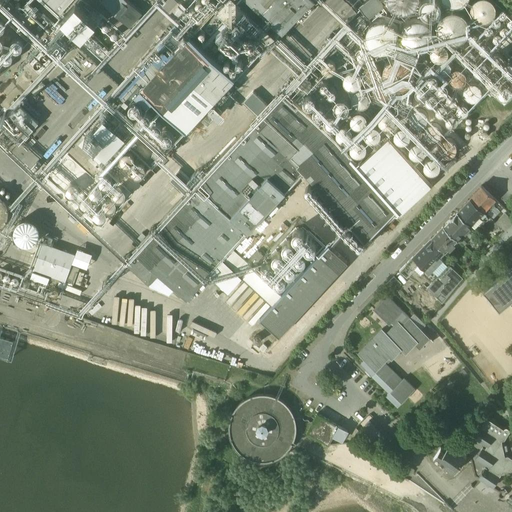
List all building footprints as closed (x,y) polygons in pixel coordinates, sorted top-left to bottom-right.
[(142,13),(127,0),(102,0),(101,1),(130,27),(142,13)] [(276,32),(241,0),(223,0),(217,6),(254,40),(261,33),(269,40),(276,32)] [(310,0),(253,0),(283,28),(310,0)] [(379,0),(368,0),(360,7),(368,17),(384,5),(379,0)] [(94,42),(79,27),(72,34),(86,49),(94,42)] [(261,33),(254,40),(262,48),(269,40),(261,33)] [(235,76),(191,35),(175,51),(157,71),(155,73),(144,85),(137,79),(122,96),(128,102),(135,95),(148,106),(154,100),(186,129),(235,76)] [(163,40),(144,60),(157,71),(175,51),(163,40)] [(149,67),(137,79),(144,85),(155,73),(149,67)] [(312,82),(301,72),(290,83),(301,94),(312,82)] [(388,139),(358,166),(336,141),(282,91),(231,144),(232,145),(133,250),(144,260),(159,273),(186,299),(187,299),(188,299),(187,299),(247,233),(230,217),(287,155),(304,173),(351,227),(351,226),(365,242),(398,209),(401,213),(431,186),(431,185),(431,186),(388,139)] [(304,173),(287,155),(230,217),(247,233),(296,181),(297,181),(304,173)] [(495,199),(482,186),(470,198),(486,213),(487,213),(495,205),(492,202),(495,199)] [(486,213),(470,198),(458,211),(471,224),(478,217),(480,219),(486,213)] [(471,224),(458,211),(444,225),(457,238),(463,232),(465,235),(471,228),(469,226),(471,224)] [(511,223),(511,221),(505,214),(496,223),(504,231),(511,223)] [(15,232),(16,237),(19,241),(24,243),(29,244),(34,242),(37,239),(40,235),(40,230),(39,225),(36,221),(32,219),(27,218),(22,219),(17,223),(15,227),(15,232)] [(444,225),(431,238),(445,251),(448,248),(450,249),(455,243),(454,242),(457,238),(444,225)] [(298,241),(302,240),(304,238),(305,235),(305,232),(303,230),(300,228),(297,228),(295,230),(293,232),(293,236),(295,239),(298,241)] [(431,238),(413,257),(413,256),(413,257),(400,271),(400,272),(401,271),(406,278),(414,271),(418,275),(421,272),(432,283),(436,279),(444,287),(458,273),(440,256),(445,251),(431,238)] [(288,252),(291,251),(294,249),(294,246),(294,243),(292,241),(290,240),(287,240),(284,241),(283,243),(282,247),(284,250),(288,252)] [(311,253),(314,252),(316,250),(317,247),(317,244),(315,242),(313,241),(310,241),(307,242),(306,244),(305,248),(307,251),(311,253)] [(76,253),(44,242),(34,268),(66,279),(76,253)] [(394,247),(390,243),(386,247),(385,248),(385,250),(388,252),(389,252),(394,247)] [(329,244),(260,318),(261,318),(279,335),(347,262),(329,244)] [(93,253),(78,248),(73,262),(88,267),(93,253)] [(144,260),(133,250),(124,260),(135,270),(144,260)] [(278,262),(282,262),(284,260),(285,257),(284,254),(283,252),(280,250),(277,250),(275,252),(273,254),(273,258),(275,261),(278,262)] [(300,264),(304,263),(306,261),(306,258),(306,255),(304,253),(302,252),(299,252),(296,253),(295,255),(294,259),(296,262),(300,264)] [(159,273),(144,260),(135,270),(149,284),(159,273)] [(268,274),(272,273),(274,271),(275,268),(274,265),(272,263),(270,262),(267,262),(265,263),(263,265),(263,269),(265,272),(268,274)] [(290,275),(294,274),(296,272),(297,269),(296,266),(295,264),(292,262),(289,262),(287,264),(285,266),(285,270),(287,273),(290,275)] [(72,264),(67,280),(74,283),(80,267),(72,264)] [(511,268),(483,292),(500,312),(510,304),(511,306),(511,268)] [(444,287),(436,279),(432,283),(427,288),(431,292),(443,303),(463,278),(458,273),(444,287)] [(279,286),(283,285),(285,283),(286,280),(286,277),(284,275),(281,274),(278,274),(276,275),(274,277),(274,281),(276,284),(279,286)] [(401,284),(394,277),(386,285),(393,292),(401,284)] [(427,288),(424,285),(420,289),(427,296),(431,292),(427,288)] [(419,288),(404,303),(413,311),(427,296),(420,289),(419,288)] [(382,328),(358,353),(365,360),(361,363),(390,391),(387,394),(398,405),(402,401),(415,388),(404,377),(402,378),(385,361),(390,356),(392,358),(401,349),(406,353),(415,343),(420,347),(430,337),(422,329),(426,324),(414,313),(410,317),(387,295),(374,309),(389,324),(393,321),(396,324),(387,333),(382,328)] [(479,364),(482,371),(490,367),(487,360),(479,364)] [(269,394),(260,393),(250,396),(241,401),(235,409),(231,418),(230,427),(232,437),(236,446),(243,453),(252,458),(262,460),(272,459),(281,455),(288,448),(294,440),(296,430),(296,420),(293,411),(287,403),(277,396),(269,394)] [(340,425),(318,412),(313,421),(312,421),(307,430),(329,443),(340,425)] [(504,429),(487,417),(484,422),(484,421),(482,423),(483,423),(475,436),(468,431),(465,436),(483,447),(477,456),(490,465),(488,467),(486,466),(483,470),(482,470),(482,471),(479,476),(493,485),(501,472),(510,472),(511,472),(511,471),(511,457),(508,454),(507,454),(504,439),(505,439),(509,432),(510,431),(510,430),(509,430),(509,429),(508,428),(506,427),(505,428),(504,429)] [(441,446),(434,441),(428,450),(434,456),(441,446)] [(450,443),(441,446),(434,456),(455,471),(467,455),(450,443)]
